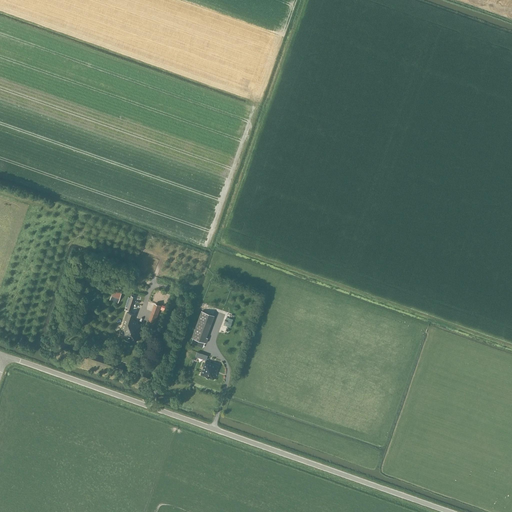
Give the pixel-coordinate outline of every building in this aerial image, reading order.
[(109,300),(118,303),(122,290),(114,287),(109,300)] [(126,311),(130,312),(135,297),(131,296),(126,311)] [(147,324),(154,326),(161,306),(155,303),(147,324)] [(192,338),(206,343),(208,338),(205,337),(213,315),(201,311),(192,338)] [(119,336),(136,342),(140,332),(144,333),(147,326),(142,324),(142,325),(141,324),(138,323),(138,322),(133,320),(135,315),(127,312),(119,336)] [(226,315),(222,330),(226,331),(228,324),(229,324),(231,316),(226,315)] [(200,374),(207,377),(212,364),(205,361),(200,374)] [(207,377),(214,379),(218,366),(212,364),(207,377)]
